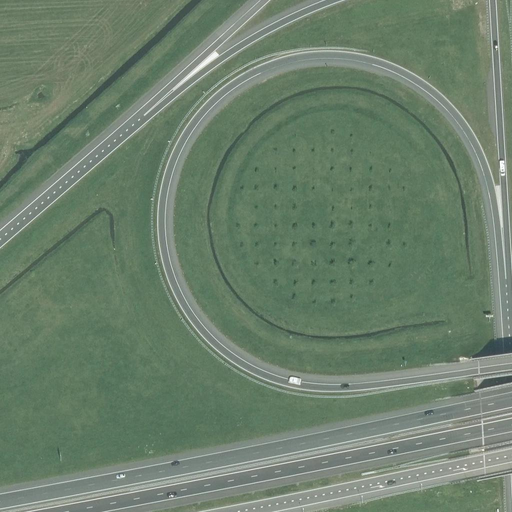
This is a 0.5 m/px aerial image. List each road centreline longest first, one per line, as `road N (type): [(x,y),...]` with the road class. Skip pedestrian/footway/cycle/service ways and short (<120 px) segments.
road 1 (motorway): [(511,366),(345,388),(274,380),(215,347),(189,316),(174,289),(161,225),(175,153),(210,103),(271,64),(348,55),(419,82),(466,129),(491,186),(509,279)]
road 2 (motorway): [(511,400),(0,502)]
road 3 (motorway): [(72,511),(511,425)]
road 4 (motorway): [(232,511),(511,455)]
road 5 (trunk): [(491,0),(509,279)]
road 6 (motorway): [(338,0),(231,52),(143,123)]
road 7 (motorway): [(143,123),(0,244)]
road 8 (motorway): [(265,0),(143,123)]
